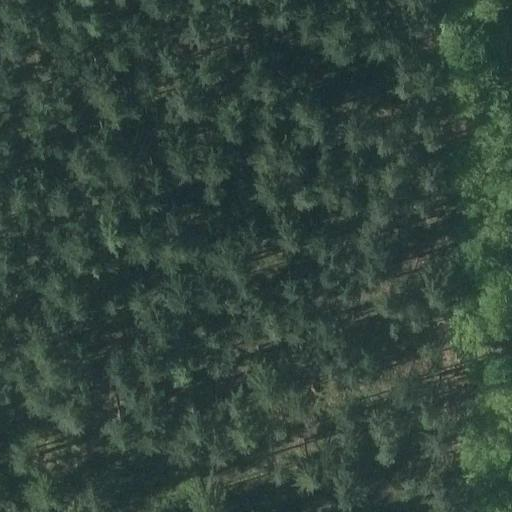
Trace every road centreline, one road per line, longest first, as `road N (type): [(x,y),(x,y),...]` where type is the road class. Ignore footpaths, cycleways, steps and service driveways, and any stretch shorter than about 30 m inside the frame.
road 1 (track): [(450,0),(480,511)]
road 2 (track): [(0,395),(449,511)]
